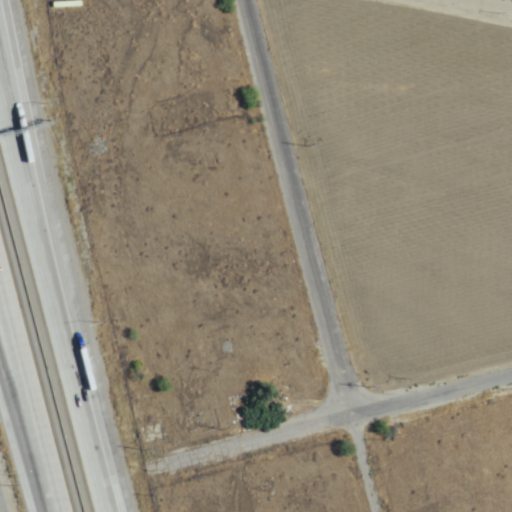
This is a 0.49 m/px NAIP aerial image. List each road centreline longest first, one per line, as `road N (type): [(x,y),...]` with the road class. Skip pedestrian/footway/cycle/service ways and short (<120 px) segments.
road 1 (residential): [(377,511),(246,0)]
road 2 (residential): [(157,470),(511,378)]
road 3 (motorway): [(55,304),(1,0)]
road 4 (motorway): [(0,297),(54,511)]
road 5 (motorway): [(55,304),(0,92)]
road 6 (motorway): [(107,511),(55,304)]
road 7 (motorway): [(0,365),(49,511)]
